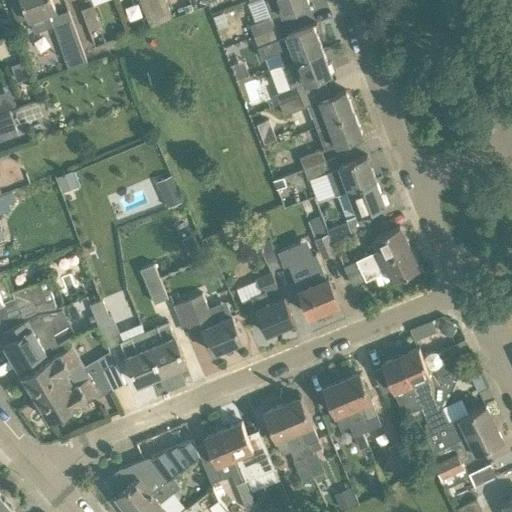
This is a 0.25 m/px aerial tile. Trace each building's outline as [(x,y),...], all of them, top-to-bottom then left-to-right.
[(48,11),(56,8),(52,0),(22,0),(29,17),(48,11)] [(161,21),(153,0),(140,0),(150,25),(161,21)] [(166,0),(153,0),(161,21),(173,17),(166,0)] [(308,0),(250,0),(248,1),(256,22),(250,24),(254,36),(276,27),(272,16),(282,13),(283,14),(310,4),(308,0)] [(93,4),(82,8),(90,30),(101,26),(93,4)] [(87,61),(76,30),(69,9),(57,13),(56,8),(48,11),(50,16),(57,37),(68,68),(87,61)] [(217,29),(225,26),(221,14),(213,17),(217,29)] [(323,48),(314,25),(313,24),(287,34),(287,35),(279,37),(276,27),(254,36),(258,46),(257,46),(262,58),(278,52),(282,62),(281,63),(282,64),(323,48)] [(270,68),(279,90),(275,92),(280,103),(304,94),(300,85),(332,73),(323,48),(282,64),(270,68)] [(22,61),(11,65),(17,81),(27,78),(22,61)] [(307,104),(312,116),(316,127),(355,112),(346,89),(307,104)] [(305,106),(305,105),(307,104),(304,94),(280,103),(284,114),(305,106)] [(0,112),(0,139),(18,133),(10,110),(0,112)] [(316,127),(320,137),(325,149),(363,135),(355,112),(316,127)] [(300,156),(304,168),(325,160),(321,148),(300,156)] [(376,179),(367,155),(339,165),(335,156),(325,160),(304,168),(308,178),(327,171),(336,194),(337,194),(376,179)] [(70,170),(59,174),(62,182),(74,178),(70,170)] [(171,175),(156,181),(167,207),(181,201),(171,175)] [(283,176),(274,180),(277,188),(286,184),(283,176)] [(329,227),(335,240),(371,223),(367,211),(385,204),(376,179),(337,194),(347,220),(329,227)] [(13,192),(2,196),(0,196),(0,212),(11,210),(9,204),(16,201),(13,192)] [(326,228),(321,216),(309,221),(316,238),(315,238),(323,257),(336,252),(332,241),(335,240),(329,227),(326,228)] [(260,240),(269,237),(264,226),(255,230),(260,240)] [(363,269),(410,247),(400,226),(373,239),(377,249),(344,265),(350,277),(363,269)] [(267,263),(278,258),(269,237),(260,240),(258,241),(267,263)] [(197,241),(187,245),(190,254),(200,251),(197,241)] [(420,267),(410,247),(363,269),(350,277),(353,284),(365,279),(366,280),(388,269),(393,280),(420,267)] [(320,281),(314,267),(322,263),(318,252),(289,264),(310,315),(340,303),(329,277),(320,281)] [(168,296),(156,267),(143,272),(147,280),(146,281),(155,302),(168,296)] [(0,272),(0,331),(2,330),(3,332),(37,314),(58,310),(46,278),(13,291),(6,270),(0,272)] [(272,272),(258,277),(264,291),(267,290),(277,285),(272,272)] [(238,286),(241,297),(262,290),(258,280),(238,286)] [(271,301),(267,290),(264,291),(251,297),(255,308),(266,333),(295,321),(284,296),(271,301)] [(232,315),(215,322),(203,292),(174,304),(184,328),(200,321),(213,352),(243,340),(232,315)] [(91,305),(98,322),(113,315),(106,298),(91,305)] [(46,351),(58,343),(52,333),(70,323),(63,310),(58,310),(37,314),(3,332),(9,341),(5,343),(19,367),(46,351)] [(432,320),(410,329),(415,340),(437,331),(432,320)] [(445,320),(441,330),(452,335),(456,325),(445,320)] [(142,322),(141,323),(145,332),(150,345),(163,373),(187,363),(175,335),(169,321),(158,326),(158,325),(145,330),(142,322)] [(150,345),(145,332),(122,341),(127,355),(126,355),(138,384),(163,373),(150,345)] [(401,354),(424,413),(440,407),(459,358),(452,344),(441,349),(439,346),(431,346),(421,351),(419,347),(401,354)] [(23,374),(37,397),(70,377),(66,371),(71,368),(70,366),(79,361),(72,347),(62,353),(61,351),(23,374)] [(427,428),(424,413),(401,354),(382,362),(393,388),(394,388),(401,404),(404,402),(417,432),(427,428)] [(114,388),(127,382),(117,361),(104,367),(114,388)] [(372,427),(368,417),(378,413),(360,371),(342,379),(363,430),(372,427)] [(70,377),(37,397),(50,420),(88,397),(88,396),(97,391),(89,377),(80,383),(79,382),(74,385),(70,377)] [(363,430),(342,379),(323,387),(341,429),(350,425),(354,434),(361,452),(364,451),(369,465),(376,462),(363,430)] [(316,449),(312,450),(309,442),(319,438),(301,396),(283,404),(312,476),(325,471),(316,449)] [(282,454),(291,450),(295,458),(292,459),(301,480),(312,476),(283,404),(264,411),(282,454)] [(440,407),(424,413),(427,428),(434,450),(438,449),(494,422),(486,404),(450,421),(443,406),(440,408),(440,407)] [(245,480),(253,476),(275,468),(261,434),(250,438),(242,421),(224,428),(245,480)] [(470,475),(462,459),(503,440),(494,422),(438,449),(441,457),(434,460),(440,474),(439,475),(445,488),(470,475)] [(198,450),(200,454),(211,483),(232,475),(246,509),(255,505),(245,480),(224,428),(205,436),(209,446),(198,450)] [(198,450),(197,448),(193,437),(122,467),(106,479),(107,480),(106,486),(111,486),(111,491),(116,492),(117,493),(116,494),(128,510),(173,475),(200,454),(198,450)] [(416,473),(401,440),(388,445),(387,447),(391,456),(394,459),(403,479),(416,473)] [(490,462),(469,473),(475,486),(497,475),(490,462)] [(157,500),(171,489),(179,483),(173,475),(128,510),(130,511),(158,511),(164,508),(157,500)] [(452,486),(446,489),(451,498),(457,495),(452,486)] [(350,487),(334,493),(341,508),(357,502),(356,502),(352,490),(350,487)] [(164,508),(158,511),(189,511),(186,508),(171,489),(157,500),(164,508)] [(0,494),(0,511),(15,511),(12,508),(13,507),(5,498),(4,499),(0,494)] [(484,511),(477,497),(457,507),(460,511),(484,511)]
